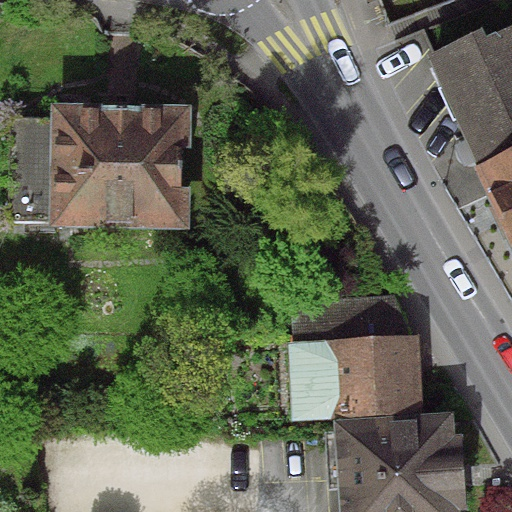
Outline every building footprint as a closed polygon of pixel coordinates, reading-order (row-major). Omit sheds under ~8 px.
[(373,0),(379,13),(413,0),(373,0)] [(511,158),(511,34),(431,68),(480,172),(511,158)] [(189,108),(51,105),(51,117),(13,116),(11,223),(187,226),(189,108)] [(511,158),(480,172),(511,238),(511,158)] [(291,342),(287,342),(292,420),(424,412),(420,334),(413,335),(395,296),(291,304),(291,342)] [(453,413),(334,421),(340,511),(460,511),(460,510),(468,510),(463,434),(455,435),(453,413)]
